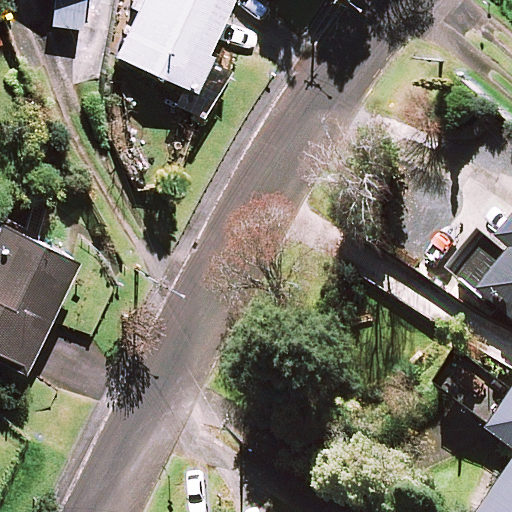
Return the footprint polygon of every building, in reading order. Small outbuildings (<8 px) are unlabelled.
[(52,0),(51,26),(82,28),(83,0),(52,0)] [(227,0),(142,0),(117,57),(189,88),(227,0)] [(75,260),(0,223),(0,224),(0,353),(23,365),(75,260)] [(511,253),(509,257),(493,244),(461,283),(511,324),(511,253)] [(511,511),(511,432),(503,445),(511,451),(511,495),(499,511),(511,511)]
